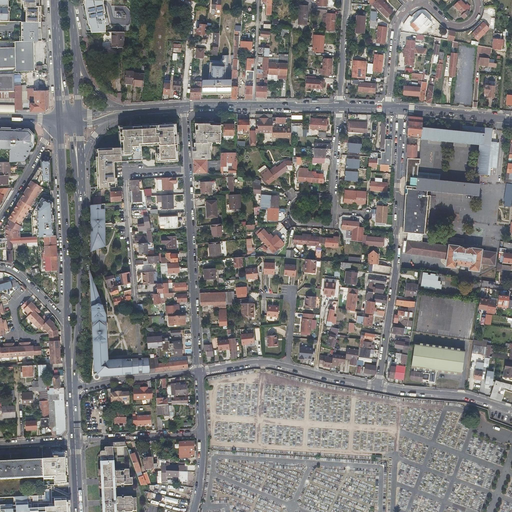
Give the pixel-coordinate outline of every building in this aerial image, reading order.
[(0,0),(0,16),(5,16),(19,16),(19,0),(0,0)] [(221,0),(212,0),(212,8),(221,9),(221,0)] [(376,0),(372,4),(372,5),(374,7),(376,5),(386,16),(392,11),(382,0),(376,0)] [(465,18),(467,15),(470,12),(467,10),(470,7),(467,4),(466,5),(461,0),(459,0),(455,5),(463,14),(462,15),(465,18)] [(298,24),(302,24),(306,24),(307,6),(300,5),(298,24)] [(325,30),(329,30),(333,30),(335,14),(326,14),(325,30)] [(411,26),(414,29),(417,31),(428,20),(422,14),(411,26)] [(356,32),(359,32),(363,32),(365,16),(357,15),(356,32)] [(29,23),(21,23),(13,23),(13,29),(12,29),(12,31),(0,30),(0,41),(5,41),(33,41),(45,41),(45,26),(29,26),(29,23)] [(471,34),(474,37),(477,40),(488,28),(482,23),(471,34)] [(206,25),(203,24),(200,24),(199,28),(197,28),(196,33),(206,34),(206,25)] [(377,43),(381,43),(385,44),(386,27),(378,27),(377,43)] [(111,47),(117,47),(122,47),(123,33),(112,33),(111,47)] [(317,52),(320,52),(322,52),(324,36),(314,35),(313,51),(308,51),(307,55),(317,55),(317,52)] [(500,48),(500,45),(501,43),(502,43),(503,38),(493,37),(491,47),(500,48)] [(413,53),(413,47),(414,41),(406,40),(406,48),(404,48),(403,52),(413,53)] [(7,71),(34,70),(33,41),(5,41),(6,47),(0,47),(0,67),(7,67),(7,71)] [(181,44),(174,44),(173,51),(181,52),(181,48),(180,48),(181,44)] [(477,45),(477,48),(476,52),(490,54),(490,47),(477,45)] [(264,48),(258,47),(258,53),(263,53),(263,56),(269,56),(269,49),(264,48)] [(204,54),(204,48),(196,48),(195,58),(204,58),(204,54)] [(412,65),(413,53),(403,52),(403,56),(405,56),(404,65),(412,65)] [(434,80),(436,80),(438,80),(438,78),(440,78),(443,60),(442,60),(443,53),(439,52),(435,79),(434,80)] [(373,71),(377,71),(381,71),(382,55),(375,55),(373,71)] [(496,67),(496,65),(496,63),(487,62),(488,58),(479,57),(479,65),(496,67)] [(251,58),(248,58),(246,58),(245,78),(253,78),(253,70),(250,70),(251,62),(251,58)] [(322,74),(326,75),(330,75),(331,59),(323,58),(323,69),(320,69),(319,73),(322,73),(322,74)] [(354,60),(353,68),(352,77),(360,77),(361,68),(366,68),(367,61),(354,60)] [(268,73),(277,74),(278,63),(269,63),(268,73)] [(278,63),(277,74),(287,75),(287,64),(278,63)] [(133,82),(134,73),(134,71),(125,70),(124,82),(127,83),(128,81),(133,82)] [(14,98),(14,91),(14,74),(0,73),(0,111),(7,112),(14,112),(14,98)] [(141,74),(134,73),(133,82),(133,83),(133,85),(143,86),(144,74),(141,74)] [(307,80),(307,83),(306,87),(322,88),(323,81),(315,80),(315,77),(306,76),(305,79),(307,80)] [(431,103),(434,80),(435,79),(430,78),(427,97),(426,97),(426,102),(431,103)] [(267,86),(264,86),(261,86),(261,84),(259,84),(259,79),(256,79),(256,96),(266,97),(267,86)] [(173,90),(176,90),(180,90),(181,81),(173,81),(173,90)] [(492,97),(493,96),(494,81),(489,81),(489,83),(485,83),(485,85),(484,94),(488,94),(487,96),(488,96),(489,97),(490,97),(491,97),(492,97)] [(358,91),(366,92),(374,92),(375,84),(359,82),(359,84),(358,91)] [(199,89),(191,89),(190,94),(190,99),(201,99),(201,93),(202,89),(202,83),(199,83),(199,89)] [(420,84),(419,84),(418,87),(404,86),(403,94),(405,94),(418,95),(419,96),(420,84)] [(44,90),(37,90),(31,90),(31,92),(32,92),(33,94),(34,94),(34,102),(30,102),(30,112),(46,111),(46,109),(49,108),(48,91),(44,91),(44,90)] [(423,117),(409,116),(408,134),(421,135),(422,127),(423,117)] [(286,117),(272,117),(272,119),(272,132),(272,137),(292,138),(292,127),(274,127),(274,124),(277,124),(277,123),(285,123),(286,117)] [(272,132),(272,119),(272,118),(256,118),(256,119),(255,119),(255,125),(257,125),(257,128),(255,128),(256,130),(249,130),(249,146),(256,146),(255,132),(272,132)] [(310,128),(318,129),(326,129),(327,120),(311,118),(310,128)] [(194,120),(194,156),(220,155),(220,120),(194,120)] [(237,130),(243,130),(249,130),(249,120),(237,120),(237,130)] [(115,164),(178,162),(175,121),(118,127),(119,146),(93,148),(95,189),(117,186),(115,164)] [(367,123),(358,122),(350,121),(349,131),(366,133),(367,123)] [(462,131),(422,127),(421,135),(421,138),(479,144),(477,173),(487,174),(492,128),(462,125),(462,131)] [(234,135),(234,130),(234,126),(224,126),(224,135),(234,135)] [(377,159),(377,164),(391,165),(392,139),(385,139),(384,147),(384,151),(381,151),(380,158),(377,158),(377,159)] [(407,144),(406,158),(416,158),(417,145),(413,145),(413,143),(411,143),(411,144),(407,144)] [(316,158),(324,158),(325,158),(325,148),(314,148),(314,157),(316,158)] [(221,152),(221,166),(222,166),(226,166),(226,161),(227,161),(228,162),(233,162),(233,166),(232,166),(232,169),(228,169),(228,172),(238,172),(238,169),(237,167),(237,161),(237,152),(221,152)] [(346,154),(345,162),(345,171),(354,171),(356,155),(346,154)] [(207,158),(193,158),(193,168),(194,172),(207,173),(207,158)] [(416,158),(406,158),(403,231),(424,233),(427,190),(416,188),(417,172),(420,158),(416,158)] [(28,186),(40,186),(39,185),(42,181),(50,180),(49,160),(41,161),(41,166),(40,166),(28,186)] [(275,166),(272,168),(277,176),(287,169),(292,169),(292,165),(292,161),(285,161),(276,167),(275,166)] [(0,175),(5,175),(10,175),(9,162),(0,162),(0,175)] [(260,172),(263,176),(269,172),(268,171),(269,170),(267,168),(260,172)] [(268,183),(277,176),(272,168),(271,168),(269,170),(268,171),(269,172),(263,176),(263,177),(268,183)] [(311,172),(307,171),(307,168),(299,168),(298,181),(310,182),(311,172)] [(315,172),(311,172),(310,182),(322,183),(323,174),(315,174),(315,172)] [(439,174),(417,172),(416,188),(427,190),(478,195),(479,184),(439,180),(439,174)] [(176,182),(175,176),(161,178),(162,189),(173,188),(172,182),(176,182)] [(139,184),(139,182),(139,181),(142,181),(142,180),(131,180),(132,190),(143,189),(143,186),(141,186),(140,183),(139,184)] [(212,193),(211,181),(200,182),(201,193),(212,193)] [(371,190),(379,191),(387,191),(387,184),(371,183),(371,190)] [(511,193),(511,184),(505,183),(503,200),(511,201),(511,193)] [(42,187),(40,186),(28,186),(20,199),(35,200),(42,187)] [(346,190),(344,202),(364,204),(365,191),(346,190)] [(110,191),(110,196),(111,201),(121,200),(120,191),(110,191)] [(161,194),(162,207),(173,206),(172,193),(161,194)] [(230,210),(235,210),(241,209),(240,194),(229,195),(230,210)] [(263,203),(263,207),(268,207),(278,208),(279,196),(262,195),(261,203),(263,203)] [(495,197),(485,196),(481,233),(491,234),(495,197)] [(51,203),(41,198),(31,215),(32,236),(36,236),(44,236),(53,235),(51,203)] [(35,200),(20,199),(11,214),(27,213),(35,200)] [(207,218),(212,218),(217,217),(216,201),(206,201),(207,218)] [(104,203),(90,205),(90,251),(105,245),(104,225),(102,225),(102,223),(104,223),(104,203)] [(386,222),(387,214),(387,206),(377,206),(376,222),(386,222)] [(278,208),(268,207),(268,212),(270,212),(269,215),(267,215),(266,219),(277,220),(278,208)] [(27,213),(11,214),(8,219),(10,219),(6,225),(19,225),(27,213)] [(164,227),(175,227),(175,221),(175,215),(158,216),(159,225),(163,225),(164,227)] [(358,227),(359,222),(343,220),(342,228),(353,229),(352,239),(363,240),(363,235),(363,227),(358,227)] [(211,225),(212,231),(213,238),(222,237),(221,224),(211,225)] [(19,225),(6,225),(5,227),(6,238),(11,238),(20,237),(19,230),(22,226),(19,225)] [(265,244),(272,238),(270,234),(268,236),(263,229),(261,231),(260,229),(255,233),(265,244)] [(144,242),(144,243),(146,242),(149,242),(152,241),(150,230),(147,230),(147,235),(147,236),(137,237),(137,239),(134,239),(134,242),(144,242)] [(305,245),(306,234),(302,234),(302,236),(294,235),(294,244),(305,245)] [(310,235),(306,234),(305,245),(317,245),(318,237),(310,236),(310,235)] [(46,269),(52,269),(51,256),(57,256),(55,235),(53,235),(44,236),(44,243),(42,243),(42,245),(44,245),(45,257),(46,269)] [(176,247),(175,241),(175,235),(166,236),(161,237),(161,243),(166,243),(167,248),(176,247)] [(368,245),(375,246),(383,246),(383,238),(367,237),(367,236),(363,235),(363,240),(362,246),(368,247),(368,245)] [(11,238),(12,243),(26,242),(27,246),(37,246),(36,236),(32,236),(20,237),(11,238)] [(336,247),(337,242),(337,237),(333,236),(333,238),(322,237),(321,246),(336,247)] [(6,238),(2,238),(2,240),(8,240),(8,250),(7,251),(7,261),(13,263),(12,243),(11,238),(6,238)] [(275,241),(272,238),(265,244),(273,253),(279,248),(274,242),(275,241)] [(449,247),(407,241),(406,252),(447,258),(446,265),(455,267),(456,264),(470,266),(469,269),(478,270),(479,263),(494,265),(495,253),(481,251),(481,250),(472,249),(472,250),(458,247),(449,245),(449,247)] [(146,242),(144,243),(138,243),(139,255),(147,254),(146,242)] [(209,243),(210,250),(210,256),(221,255),(220,242),(209,243)] [(264,245),(261,249),(266,253),(269,249),(264,245)] [(369,254),(368,263),(377,264),(378,254),(373,250),(369,254)] [(161,257),(161,263),(171,262),(171,261),(179,261),(178,253),(171,253),(170,252),(165,252),(165,257),(161,257)] [(511,253),(504,252),(503,263),(511,263),(511,253)] [(157,263),(157,260),(157,256),(147,256),(148,264),(157,263)] [(233,258),(234,262),(235,267),(242,266),(241,257),(233,258)] [(318,259),(308,258),(307,271),(317,272),(318,259)] [(187,267),(183,267),(178,267),(178,262),(171,262),(161,263),(162,273),(168,272),(178,272),(187,271),(187,267)] [(275,263),(264,262),(264,273),(275,274),(275,263)] [(501,270),(511,271),(511,263),(503,263),(501,262),(501,264),(499,264),(498,271),(501,271),(501,270)] [(297,264),(285,263),(284,274),(292,274),(291,275),(296,276),(297,264)] [(256,267),(245,268),(246,279),(257,278),(256,267)] [(31,270),(33,276),(40,274),(39,268),(31,270)] [(204,280),(210,279),(215,279),(215,268),(204,269),(204,280)] [(346,283),(351,283),(357,284),(359,271),(348,269),(346,283)] [(122,273),(125,284),(130,283),(129,272),(122,273)] [(142,272),(143,285),(152,284),(152,272),(142,272)] [(427,274),(422,273),(420,287),(423,287),(423,289),(436,290),(436,289),(440,290),(441,285),(439,284),(437,284),(437,281),(438,277),(435,277),(435,275),(431,274),(430,276),(427,276),(427,274)] [(108,288),(112,287),(110,280),(114,279),(113,275),(104,277),(108,288)] [(0,291),(18,286),(16,283),(13,281),(11,282),(10,281),(0,284),(0,291)] [(173,288),(173,289),(186,288),(187,288),(187,285),(186,285),(186,281),(172,282),(172,285),(171,285),(171,288),(173,288)] [(337,283),(326,281),(325,292),(336,294),(337,283)] [(383,290),(384,290),(384,288),(383,288),(383,285),(375,284),(375,285),(375,287),(370,287),(370,284),(370,282),(369,282),(367,291),(375,292),(382,293),(383,290)] [(405,295),(409,295),(412,296),(412,294),(416,295),(416,290),(417,290),(418,284),(407,283),(405,295)] [(116,286),(112,287),(108,288),(110,295),(118,293),(116,286)] [(237,297),(242,296),(246,296),(245,286),(236,287),(237,297)] [(91,288),(87,290),(93,359),(106,358),(106,357),(107,355),(105,340),(103,338),(103,335),(105,335),(104,319),(102,319),(101,317),(103,316),(91,288)] [(225,292),(226,304),(235,304),(234,291),(225,292)] [(200,293),(200,299),(200,305),(226,304),(225,292),(200,293)] [(357,294),(353,293),(348,292),(347,305),(355,307),(357,294)] [(153,294),(154,304),(164,303),(163,293),(159,293),(159,294),(153,294)] [(318,296),(308,295),(307,300),(307,307),(317,308),(318,296)] [(497,305),(507,307),(508,299),(508,298),(508,296),(499,295),(497,305)] [(125,301),(127,301),(130,300),(129,296),(124,297),(123,297),(112,299),(113,305),(125,302),(125,301)] [(488,299),(479,297),(478,308),(486,309),(486,308),(488,299)] [(488,308),(488,313),(495,314),(497,301),(488,299),(486,308),(488,308)] [(30,315),(37,308),(32,302),(31,303),(28,300),(21,306),(30,315)] [(374,301),(370,301),(366,300),(365,306),(364,313),(372,314),(374,301)] [(254,303),(241,303),(241,317),(251,317),(251,310),(254,310),(254,303)] [(165,315),(166,315),(178,314),(177,305),(164,306),(165,315)] [(279,306),(268,305),(267,316),(278,317),(279,306)] [(34,323),(40,316),(38,314),(41,311),(37,308),(30,315),(28,317),(34,323)] [(228,325),(227,318),(226,311),(220,311),(220,326),(228,325)] [(313,314),(305,313),(304,318),(303,318),(302,331),(311,333),(313,318),(313,314)] [(178,314),(166,315),(166,319),(168,319),(169,324),(184,323),(184,314),(178,314)] [(407,316),(397,315),(394,314),(393,322),(397,323),(397,320),(400,320),(400,325),(403,325),(411,327),(412,323),(406,322),(407,316)] [(42,318),(40,316),(34,323),(39,329),(42,326),(49,320),(45,315),(42,318)] [(371,326),(371,320),(372,315),(368,315),(368,318),(363,318),(362,324),(371,326)] [(355,323),(362,324),(363,318),(363,317),(356,316),(355,323)] [(49,337),(58,336),(58,330),(54,326),(55,324),(49,319),(49,320),(42,326),(49,333),(49,337)] [(402,335),(403,325),(400,325),(398,324),(397,328),(393,327),(392,332),(397,333),(396,334),(402,335)] [(0,335),(5,334),(4,332),(8,330),(7,325),(0,326),(0,335)] [(208,332),(209,344),(212,344),(210,326),(201,326),(202,333),(208,332)] [(327,345),(331,346),(334,347),(336,338),(335,338),(336,336),(335,336),(336,332),(334,331),(332,335),(331,334),(327,345)] [(253,333),(241,334),(242,344),(246,344),(246,343),(254,342),(253,333)] [(150,346),(157,346),(158,357),(166,356),(166,353),(168,353),(168,356),(175,356),(175,354),(182,354),(181,341),(174,342),(174,343),(172,343),(170,343),(170,340),(167,340),(167,337),(165,337),(165,338),(165,339),(162,339),(161,338),(161,335),(150,336),(146,336),(147,346),(150,346)] [(276,335),(267,335),(268,346),(278,345),(278,341),(277,341),(276,335)] [(49,348),(60,348),(59,340),(58,336),(49,337),(49,339),(48,340),(49,348)] [(371,344),(372,339),(364,338),(360,338),(359,346),(373,349),(374,345),(371,344)] [(225,350),(230,349),(229,339),(217,340),(218,349),(222,349),(225,348),(225,350)] [(17,347),(18,356),(26,355),(25,342),(20,343),(20,347),(17,347)] [(26,355),(34,355),(34,347),(33,346),(30,346),(30,342),(25,342),(26,355)] [(409,378),(409,379),(410,379),(421,381),(421,380),(428,381),(427,382),(434,383),(436,371),(461,374),(464,352),(421,346),(421,343),(414,342),(411,367),(414,368),(413,371),(410,371),(409,378)] [(1,348),(1,357),(9,357),(8,343),(6,343),(3,344),(3,348),(1,348)] [(8,343),(9,357),(18,356),(17,347),(15,347),(14,343),(8,343)] [(403,349),(402,354),(407,354),(408,345),(404,344),(399,344),(394,343),(394,348),(403,349)] [(464,349),(421,343),(421,346),(464,352),(464,349)] [(212,344),(209,344),(204,345),(204,351),(206,351),(207,356),(213,355),(212,344)] [(474,345),(473,352),(484,354),(486,347),(474,345)] [(313,348),(300,347),(299,359),(304,359),(304,358),(312,359),(313,348)] [(359,347),(358,351),(357,356),(371,358),(371,357),(369,356),(369,353),(373,353),(373,349),(359,347)] [(50,356),(61,356),(60,348),(49,348),(50,356)] [(346,349),(345,355),(345,359),(350,359),(349,365),(356,365),(357,356),(358,351),(346,349)] [(407,354),(402,354),(390,352),(389,356),(398,357),(398,363),(405,364),(407,354)] [(333,354),(332,359),(331,364),(336,365),(337,359),(340,359),(340,362),(344,362),(345,359),(345,355),(333,354)] [(107,361),(107,355),(106,357),(106,358),(93,359),(94,373),(97,373),(97,362),(107,361)] [(153,359),(152,359),(152,357),(148,357),(150,372),(188,367),(186,355),(175,356),(168,356),(166,356),(166,362),(158,363),(157,360),(153,360),(153,359)] [(50,364),(61,363),(61,356),(50,356),(50,364)] [(331,364),(332,359),(320,356),(319,363),(323,364),(323,365),(326,365),(326,367),(331,368),(331,364)] [(141,358),(141,360),(142,370),(143,373),(150,372),(148,357),(141,358)] [(97,373),(97,378),(138,373),(138,370),(137,360),(137,358),(119,360),(118,362),(115,362),(115,360),(107,361),(97,362),(97,373)] [(502,376),(508,377),(511,377),(511,362),(504,362),(502,376)] [(38,365),(38,376),(42,376),(42,368),(46,368),(46,364),(38,365)] [(364,373),(369,373),(374,374),(375,366),(365,364),(364,373)] [(27,366),(23,366),(23,376),(33,375),(32,365),(27,366)] [(395,367),(394,377),(401,378),(402,368),(395,367)] [(482,370),(478,369),(475,369),(473,378),(481,379),(482,370)] [(491,384),(491,382),(491,380),(492,380),(493,372),(486,370),(484,383),(491,384)] [(53,385),(54,388),(60,388),(59,375),(53,376),(53,377),(51,377),(51,382),(51,385),(53,385)] [(160,386),(159,379),(155,379),(157,405),(157,406),(168,405),(168,403),(167,399),(163,403),(162,402),(162,398),(159,398),(159,387),(160,386)] [(495,380),(495,381),(494,382),(492,381),(492,383),(492,385),(493,385),(489,397),(500,401),(502,395),(497,393),(500,382),(495,380)] [(179,385),(179,384),(171,384),(172,395),(186,394),(185,386),(181,386),(181,385),(179,385)] [(147,387),(142,387),(142,390),(140,390),(134,390),(134,400),(148,399),(147,387)] [(66,430),(64,393),(54,394),(54,388),(50,388),(50,390),(47,390),(39,390),(39,393),(40,401),(54,400),(55,400),(55,403),(55,412),(56,423),(57,435),(60,435),(66,430)] [(30,392),(22,393),(23,404),(34,403),(33,395),(30,395),(30,392)] [(40,401),(41,423),(50,423),(49,406),(54,406),(54,403),(55,403),(55,400),(54,400),(40,401)] [(168,405),(157,406),(157,410),(161,409),(161,413),(164,413),(164,416),(169,416),(168,405)] [(2,418),(16,417),(15,406),(2,407),(2,418)] [(132,413),(133,425),(138,425),(138,426),(151,425),(151,415),(136,416),(135,413),(132,413)] [(38,421),(26,421),(26,431),(39,431),(38,421)] [(124,485),(133,484),(132,478),(129,478),(129,469),(117,470),(117,471),(114,471),(114,468),(113,447),(126,447),(125,442),(108,444),(105,448),(105,451),(101,452),(100,452),(101,469),(101,470),(98,471),(98,478),(100,478),(100,484),(102,484),(102,487),(102,488),(103,496),(103,498),(103,500),(101,500),(101,505),(100,505),(100,511),(116,511),(118,511),(117,511),(122,511),(125,511),(124,511),(131,511),(132,511),(137,510),(136,498),(132,498),(132,497),(124,497),(124,499),(122,499),(122,497),(117,498),(117,499),(115,499),(115,496),(115,487),(115,484),(116,484),(117,485),(121,485),(121,484),(124,484),(124,485)] [(194,451),(194,442),(183,442),(183,443),(179,443),(180,451),(183,451),(183,457),(190,457),(190,451),(194,451)] [(131,450),(128,450),(140,483),(143,482),(144,483),(145,483),(134,453),(132,454),(131,450)] [(144,458),(145,469),(157,469),(157,464),(154,464),(154,462),(153,462),(152,458),(144,458)] [(42,459),(0,461),(0,479),(43,477),(42,459)] [(166,463),(166,471),(168,471),(175,471),(179,472),(184,472),(184,467),(181,467),(181,464),(178,464),(178,467),(169,467),(169,463),(166,463)] [(69,511),(69,495),(19,498),(19,497),(7,497),(0,497),(0,503),(2,503),(3,511),(0,511),(69,511)] [(166,496),(164,501),(178,505),(179,499),(166,496)]
